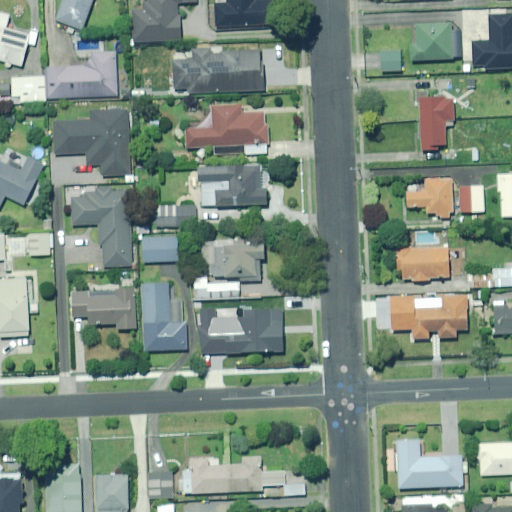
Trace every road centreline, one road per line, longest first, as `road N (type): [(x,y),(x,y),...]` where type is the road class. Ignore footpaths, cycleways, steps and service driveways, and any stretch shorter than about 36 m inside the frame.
road 1 (residential): [(328,0),(348,394)]
road 2 (residential): [(0,408),(348,394)]
road 3 (residential): [(348,394),(511,387)]
